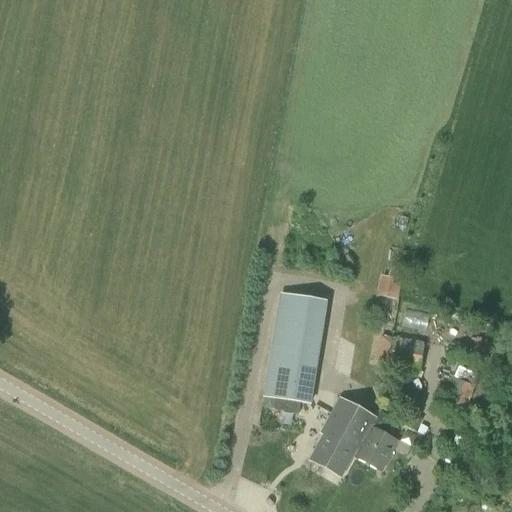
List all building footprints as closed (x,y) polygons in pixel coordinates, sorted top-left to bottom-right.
[(397,301),(401,281),(382,277),(377,296),(397,301)] [(310,406),(326,303),(279,295),(262,398),(263,398),(262,409),(298,415),(300,404),(310,406)] [(386,367),(418,372),(423,343),(418,343),(419,342),(405,340),(405,341),(390,339),(386,367)] [(463,410),(476,376),(458,369),(444,403),(463,410)] [(375,419),(339,399),(320,434),(323,436),(309,460),(340,478),(352,458),(354,459),(356,454),(370,428),(370,429),(375,419)] [(356,454),(354,459),(379,473),(397,442),(387,437),(396,422),(380,413),(376,419),(375,419),(370,429),(370,428),(356,454)]
